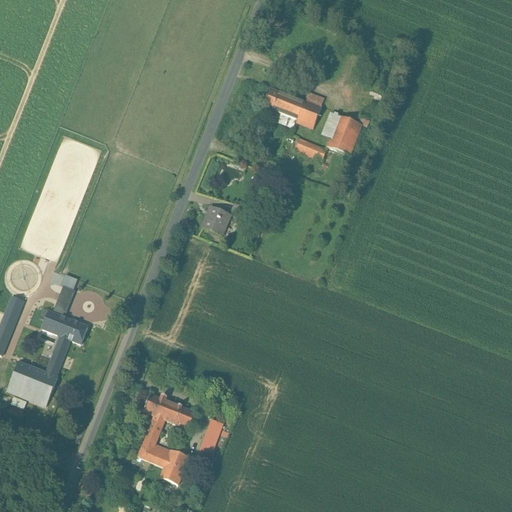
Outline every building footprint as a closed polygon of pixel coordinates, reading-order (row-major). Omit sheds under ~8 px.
[(292,99),(270,91),(264,109),(272,112),(268,121),(269,121),(293,130),(292,131),(292,132),(295,124),(303,104),(292,100),(292,99)] [(320,111),(303,104),(295,124),(313,131),(322,108),(321,108),(320,111)] [(330,141),(339,118),(339,116),(330,113),(321,137),(330,141)] [(362,127),(339,118),(330,141),(327,149),(350,158),(362,127)] [(308,146),(298,142),(294,152),(304,156),(308,146)] [(322,152),(308,146),(304,156),(318,161),(322,152)] [(326,153),(322,152),(318,161),(322,163),(326,153)] [(236,212),(211,203),(202,227),(226,236),(236,212)] [(54,310),(67,315),(76,291),(63,286),(54,310)] [(12,299),(0,328),(0,357),(2,358),(24,304),(12,299)] [(72,324),(49,315),(42,332),(60,339),(65,341),(72,324)] [(87,330),(72,324),(65,341),(70,343),(80,347),(87,330)] [(48,368),(22,357),(6,394),(46,410),(59,381),(55,379),(70,343),(65,341),(60,339),(48,368)] [(52,355),(53,347),(44,346),(43,354),(52,355)] [(178,408),(150,397),(143,414),(154,418),(150,429),(161,433),(165,423),(188,432),(195,415),(182,409),(182,408),(178,407),(178,408)] [(211,422),(198,456),(210,460),(222,426),(211,422)] [(150,429),(138,459),(148,463),(155,447),(156,444),(161,433),(150,429)] [(171,453),(155,447),(148,463),(164,470),(171,453)] [(189,460),(171,453),(164,470),(160,481),(178,488),(189,460)]
